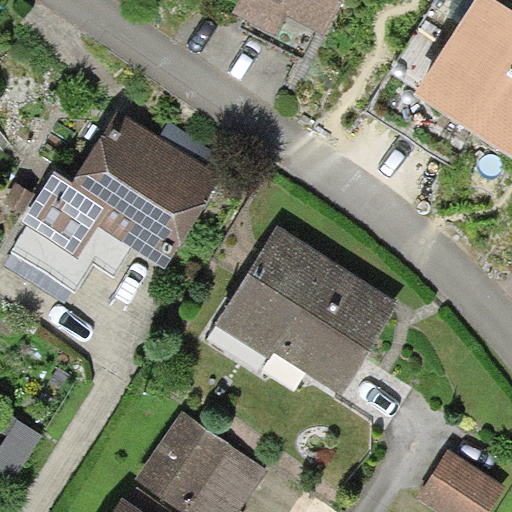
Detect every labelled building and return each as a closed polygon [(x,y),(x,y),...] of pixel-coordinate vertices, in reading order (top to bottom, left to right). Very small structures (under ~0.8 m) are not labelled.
[(341,0),(249,0),(323,37),(341,0)] [(511,23),(474,0),(469,0),(418,82),(511,140),(511,23)] [(221,181),(119,117),(73,191),(52,178),(20,229),(77,265),(103,223),(169,264),(221,181)] [(402,309),(278,228),(215,325),(270,361),(273,356),(342,401),(402,309)] [(239,511),(267,474),(184,413),(135,480),(178,511),(239,511)] [(43,438),(19,423),(0,453),(0,485),(9,491),(43,438)] [(490,511),(506,490),(447,450),(413,499),(431,511),(490,511)] [(139,511),(123,500),(114,511),(139,511)]
